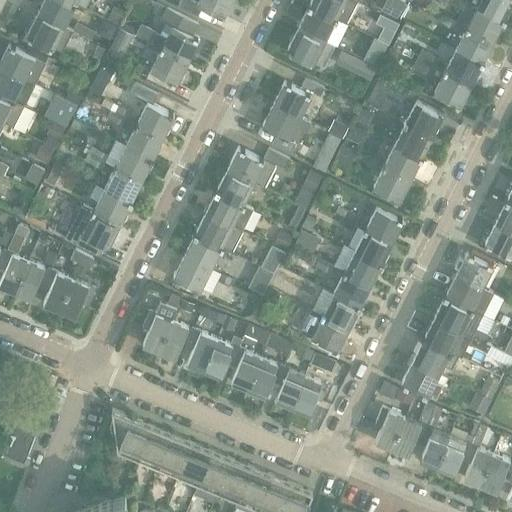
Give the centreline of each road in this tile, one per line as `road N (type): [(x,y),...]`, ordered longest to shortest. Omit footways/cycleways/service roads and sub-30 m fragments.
road 1 (residential): [(511,87),(326,463)]
road 2 (residential): [(87,366),(268,0)]
road 3 (residential): [(326,463),(87,366)]
road 4 (residential): [(34,511),(87,366)]
road 5 (residential): [(448,511),(326,463)]
